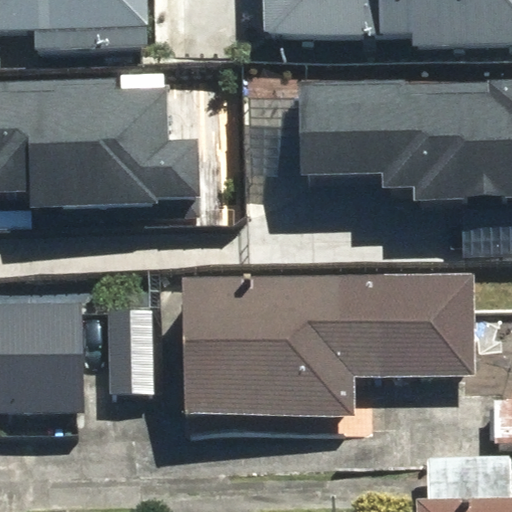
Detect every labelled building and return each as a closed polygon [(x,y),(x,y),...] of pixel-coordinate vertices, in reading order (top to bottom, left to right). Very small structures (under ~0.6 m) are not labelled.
[(156,0),(0,0),(0,38),(157,37),(156,0)] [(511,0),(272,0),(272,48),(511,49),(511,0)] [(0,207),(37,208),(37,228),(206,219),(211,152),(178,152),(177,102),(119,103),(119,85),(0,87),(0,207)] [(511,92),(307,85),(310,186),(395,184),(395,207),(425,206),(425,214),(511,211),(511,92)] [(479,288),(197,289),(191,425),(355,431),(357,384),(475,389),(479,288)] [(91,317),(0,314),(0,443),(2,443),(3,425),(88,427),(91,317)] [(161,317),(112,316),(110,403),(159,405),(161,317)] [(511,400),(495,400),(493,449),(511,450),(511,400)]
